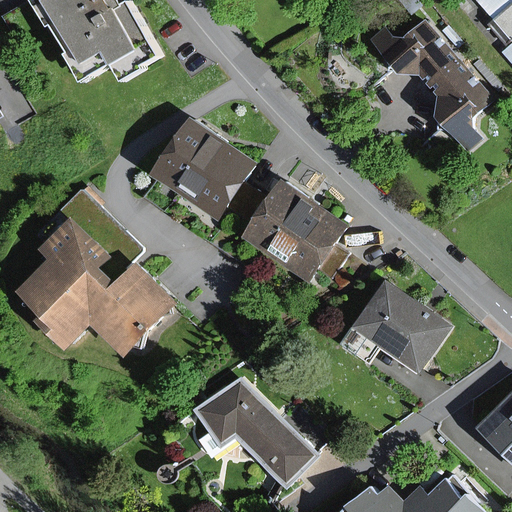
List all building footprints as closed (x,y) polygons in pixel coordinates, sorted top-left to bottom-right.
[(133,0),(57,0),(52,3),(98,85),(132,67),(143,86),(184,63),(152,5),(140,11),(133,0)] [(511,0),(491,0),(486,4),(511,35),(511,42),(509,45),(511,48),(511,0)] [(458,54),(426,15),(399,38),(385,34),(380,51),(403,56),(424,82),(458,54)] [(492,92),(458,54),(424,82),(447,106),(443,124),(464,131),(470,113),(492,92)] [(184,129),(154,179),(221,219),(251,169),(184,129)] [(295,183),(255,241),(314,281),(354,224),(295,183)] [(116,357),(172,306),(84,211),(35,255),(48,269),(12,302),(56,351),(85,324),(116,357)] [(459,325),(398,285),(367,331),(427,371),(459,325)] [(316,461),(239,380),(192,423),(217,450),(237,431),(289,486),(316,461)] [(511,400),(481,435),(511,463),(511,400)] [(382,490),(358,511),(476,511),(480,509),(439,467),(399,507),(382,490)]
